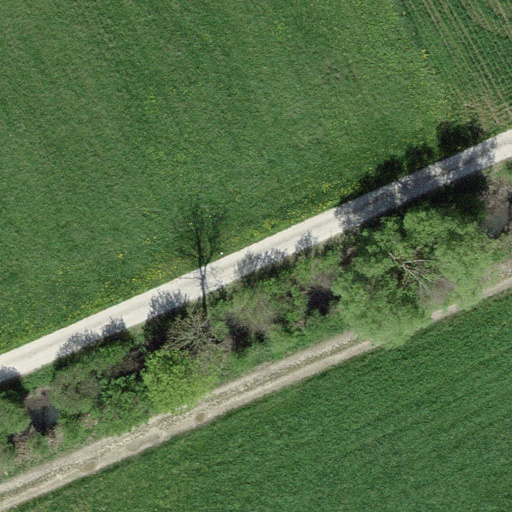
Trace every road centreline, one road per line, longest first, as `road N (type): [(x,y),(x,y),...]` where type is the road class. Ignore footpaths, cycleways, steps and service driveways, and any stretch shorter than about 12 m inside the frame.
road 1 (track): [(0,504),(511,277)]
road 2 (track): [(0,366),(511,142)]
